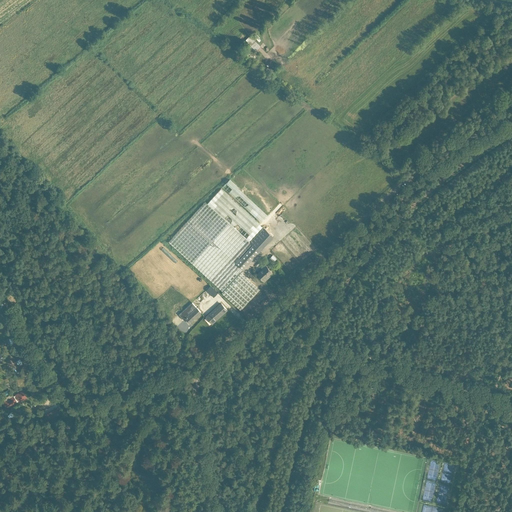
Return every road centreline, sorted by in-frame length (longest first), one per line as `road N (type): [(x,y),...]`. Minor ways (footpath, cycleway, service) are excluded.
road 1 (unclassified): [(211,511),(195,397),(204,364),(403,180),(511,116)]
road 2 (track): [(174,330),(0,140)]
